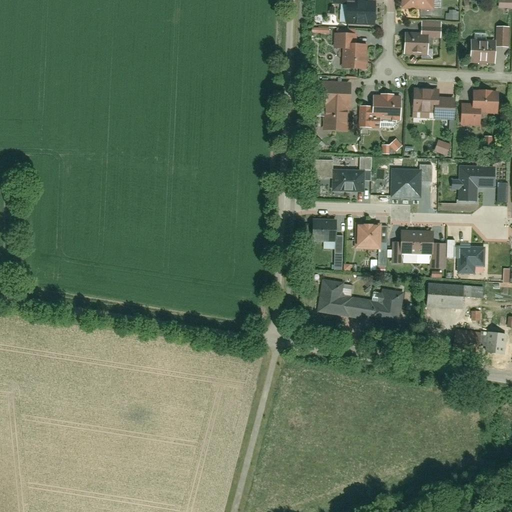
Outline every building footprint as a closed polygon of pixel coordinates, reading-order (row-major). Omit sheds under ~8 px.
[(350,6),(350,12),(377,12),(376,0),(331,0),(331,6),(350,6)] [(432,9),(432,0),(403,0),(403,7),(432,9)] [(511,0),(496,0),(496,11),(511,11),(511,0)] [(496,47),(508,47),(508,28),(496,28),(496,47)] [(403,36),(403,57),(430,57),(430,42),(440,42),(440,30),(420,30),(420,37),(403,36)] [(333,32),(333,44),(342,44),(342,70),(365,70),(365,44),(353,44),(353,32),(333,32)] [(470,43),(469,65),(492,66),(493,44),(470,43)] [(411,88),(411,117),(433,118),(433,123),(451,123),(452,108),(438,108),(438,89),(411,88)] [(479,128),(479,119),(496,119),(496,93),(471,93),(471,111),(460,110),(459,128),(479,128)] [(370,95),(370,109),(357,109),(357,128),(371,128),(371,120),(397,120),(398,95),(370,95)] [(321,98),(322,133),(347,133),(346,97),(321,98)] [(462,190),(462,201),(479,202),(480,186),(498,187),(498,169),(464,168),(463,180),(455,180),(455,190),(462,190)] [(397,169),(395,196),(423,198),(424,170),(397,169)] [(330,173),(331,194),(364,194),(364,172),(330,173)] [(312,219),(311,241),(337,243),(338,234),(339,220),(312,219)] [(361,224),(360,247),(382,249),(383,229),(383,225),(361,224)] [(382,249),(381,266),(388,266),(390,230),(383,229),(382,249)] [(419,255),(421,233),(403,232),(402,254),(419,255)] [(421,233),(419,255),(431,256),(431,268),(444,269),(446,244),(437,243),(437,234),(421,233)] [(346,235),(338,234),(337,243),(335,269),(343,270),(346,235)] [(463,246),(462,273),(478,273),(479,267),(487,267),(488,248),(463,246)] [(326,276),(320,316),(357,321),(360,295),(343,293),(345,279),(326,276)] [(357,321),(396,326),(401,289),(384,286),(383,298),(360,295),(357,321)] [(427,286),(427,309),(460,310),(461,287),(427,286)] [(465,287),(465,300),(482,300),(482,287),(465,287)] [(455,331),(452,355),(478,358),(481,335),(455,331)]
